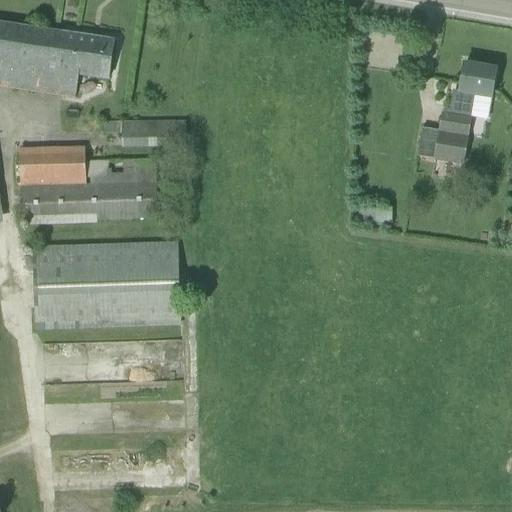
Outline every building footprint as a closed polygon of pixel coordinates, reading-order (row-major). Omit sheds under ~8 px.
[(109,81),(115,42),(0,24),(0,86),(76,98),(79,77),(109,81)] [(434,164),(464,165),(466,148),(471,121),(470,121),(474,97),(492,100),(497,71),(464,66),(460,93),(453,92),(451,111),(445,110),(444,116),(443,116),(434,164)] [(186,124),(105,125),(105,135),(122,135),(122,147),(186,146),(186,124)] [(65,155),(66,188),(20,189),(22,224),(158,219),(156,162),(86,164),(86,154),(65,155)] [(178,246),(35,251),(37,331),(180,326),(178,246)]
